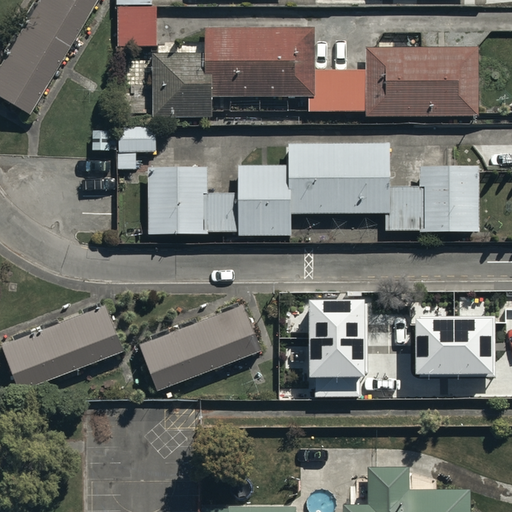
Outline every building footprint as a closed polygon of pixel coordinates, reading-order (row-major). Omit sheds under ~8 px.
[(38,0),(0,66),(0,96),(29,113),(95,0),(38,0)] [(212,68),(213,95),(309,95),(315,94),(315,67),(315,25),(206,25),(206,51),(206,68),(212,68)] [(315,94),(309,95),(309,109),(366,109),(366,113),(479,113),(479,44),(366,44),(367,67),(315,67),(315,94)] [(206,68),(206,51),(153,51),(153,114),(213,114),(213,95),(212,68),(206,68)] [(155,151),(155,129),(94,128),(94,153),(116,153),(116,170),(137,170),(137,151),(155,151)] [(147,165),(149,230),(238,229),(238,232),(291,232),(291,211),(385,210),(386,229),(479,228),(478,162),(421,163),(421,184),(390,184),(390,140),(289,141),(289,162),(239,163),(239,190),(208,191),(208,164),(147,165)] [(141,342),(158,386),(280,341),(263,296),(141,342)] [(366,299),(308,299),(309,378),(316,378),(317,396),(360,396),(359,376),(367,376),(366,299)] [(3,343),(20,389),(125,348),(108,303),(3,343)] [(494,317),(416,318),(416,375),(494,375),(494,317)] [(343,500),(343,511),(482,511),(482,508),(471,508),(471,486),(408,486),(408,464),(368,464),(368,500),(343,500)]
